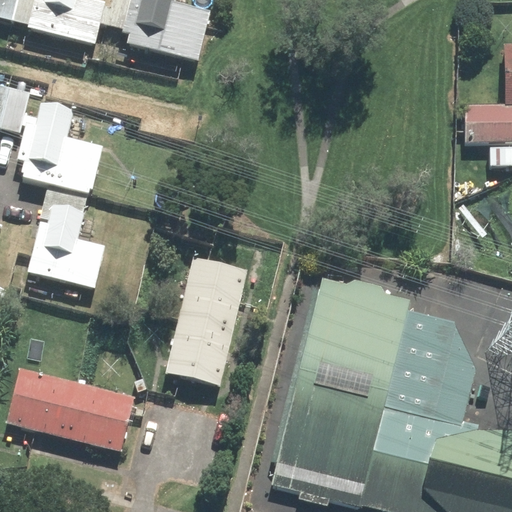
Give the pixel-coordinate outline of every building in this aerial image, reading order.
[(32,0),(0,0),(0,25),(24,32),(32,0)] [(33,0),(25,35),(91,52),(101,10),(74,3),(74,0),(33,0)] [(206,20),(184,14),(187,0),(112,0),(109,14),(104,12),(99,31),(127,38),(124,50),(193,68),(206,20)] [(511,51),(501,52),(502,112),(461,113),(462,150),(511,148),(511,51)] [(26,100),(0,93),(0,135),(17,140),(26,100)] [(21,182),(20,186),(87,202),(99,155),(63,147),(70,120),(37,112),(35,124),(24,121),(13,168),(21,170),(18,181),(21,182)] [(511,154),(488,155),(488,173),(511,172),(511,154)] [(37,230),(25,280),(92,295),(101,254),(75,248),(86,203),(45,194),(38,225),(47,227),(45,232),(37,230)] [(244,279),(190,266),(163,381),(216,394),(244,279)] [(410,304),(320,282),(270,486),(369,511),(511,511),(511,436),(478,435),(464,425),(475,373),(452,324),(402,317),(410,304)] [(130,404),(17,377),(4,432),(117,459),(130,404)]
